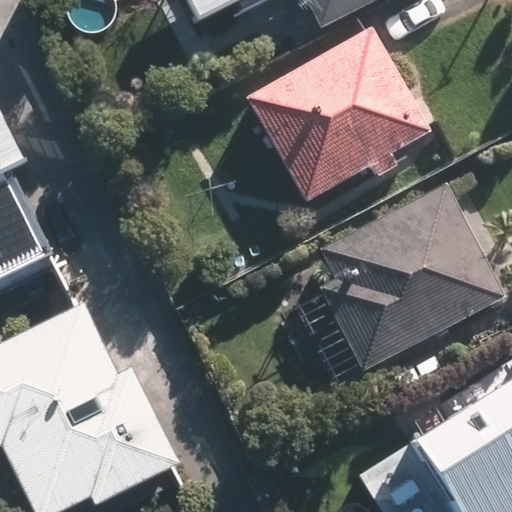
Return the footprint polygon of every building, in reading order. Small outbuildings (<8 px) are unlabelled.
[(165,0),(182,30),(239,0),(293,0),(312,35),(377,0),(165,0)] [(300,214),(434,142),(377,35),(242,106),(300,214)] [(0,294),(21,283),(17,275),(61,250),(16,169),(32,160),(0,102),(0,294)] [(353,382),(498,306),(438,193),(307,261),(317,278),(302,285),(353,382)] [(0,450),(11,445),(42,511),(58,511),(179,454),(138,370),(121,378),(86,307),(0,347),(0,450)] [(511,511),(511,366),(402,434),(450,511),(511,511)]
